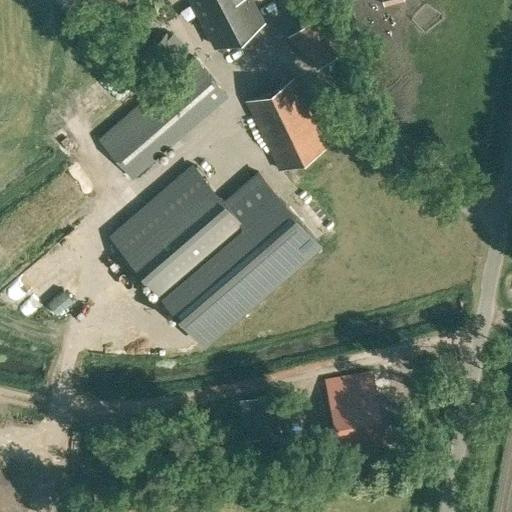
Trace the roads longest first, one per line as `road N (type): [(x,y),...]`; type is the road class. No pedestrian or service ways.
road 1 (track): [(0,394),(118,411),(511,322)]
road 2 (unclassified): [(447,511),(511,166)]
